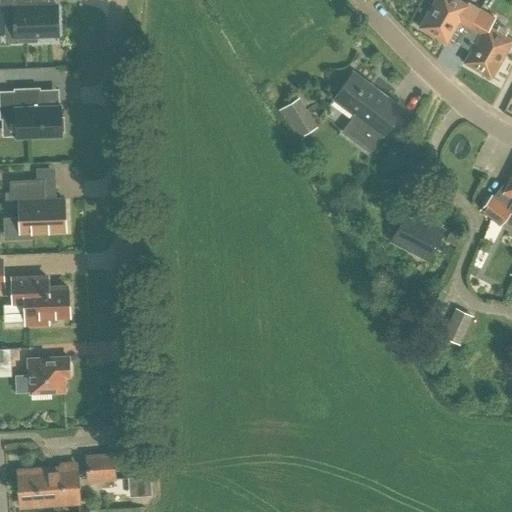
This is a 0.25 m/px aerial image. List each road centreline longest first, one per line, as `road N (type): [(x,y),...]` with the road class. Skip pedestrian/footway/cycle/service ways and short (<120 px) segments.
road 1 (residential): [(133,469),(114,78),(121,0)]
road 2 (residential): [(511,138),(420,68),(360,0)]
